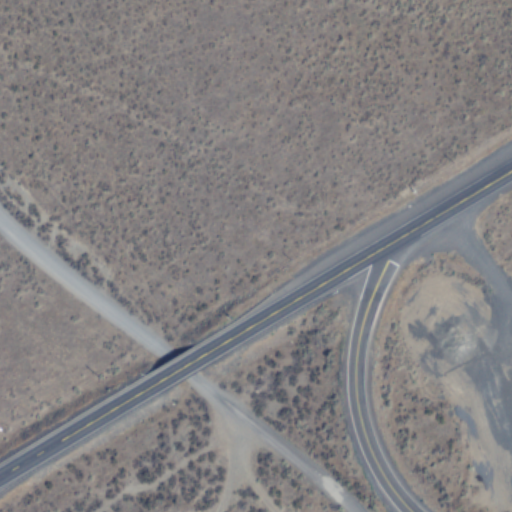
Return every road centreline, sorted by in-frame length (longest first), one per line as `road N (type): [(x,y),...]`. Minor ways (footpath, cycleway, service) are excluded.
road 1 (residential): [(347,511),(332,491),(0,213)]
road 2 (trunk): [(201,353),(511,168)]
road 3 (secondary): [(412,511),(381,476),(360,429),(354,385),(394,240)]
road 4 (trunk): [(0,476),(167,374)]
